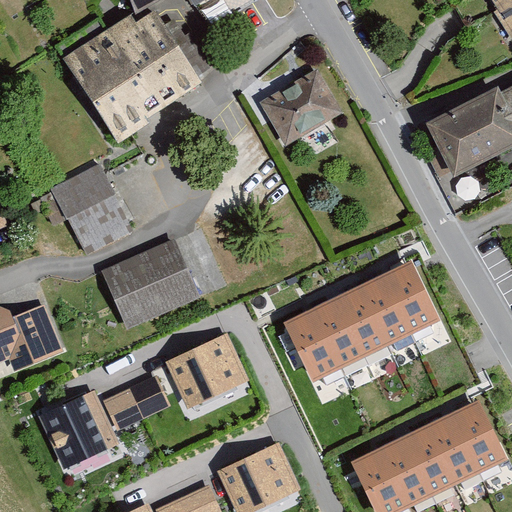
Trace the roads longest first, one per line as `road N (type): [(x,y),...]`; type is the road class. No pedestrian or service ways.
road 1 (residential): [(0,285),(51,263),(115,259),(177,221),(220,80),(328,8)]
road 2 (residential): [(511,353),(328,8)]
